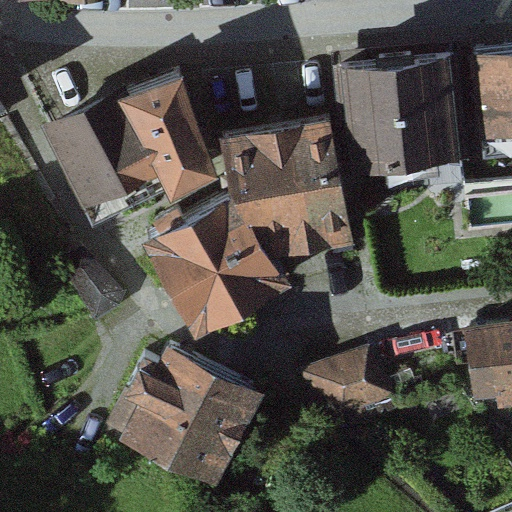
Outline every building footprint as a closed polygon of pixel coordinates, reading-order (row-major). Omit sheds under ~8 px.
[(485,44),(476,45),(486,133),(493,133),(495,148),(511,146),(511,45),(486,48),(485,44)] [(397,53),(343,58),(351,153),(390,150),(391,163),(423,161),(425,180),(463,176),(451,48),(397,53)] [(107,98),(50,125),(86,201),(96,212),(169,174),(170,177),(200,161),(193,141),(203,137),(180,68),(107,98)] [(225,131),(234,182),(239,181),(270,237),(349,222),(330,110),(278,120),(225,131)] [(239,181),(234,182),(183,211),(180,204),(157,216),(162,223),(149,230),(197,319),(287,268),(270,237),(239,181)] [(123,287),(84,245),(61,257),(95,316),(117,301),(123,287)] [(511,318),(471,323),(479,387),(499,384),(500,400),(511,398),(511,318)] [(258,384),(170,344),(162,358),(146,349),(111,418),(214,470),(258,384)] [(369,345),(305,368),(357,422),(399,407),(381,370),(369,345)]
